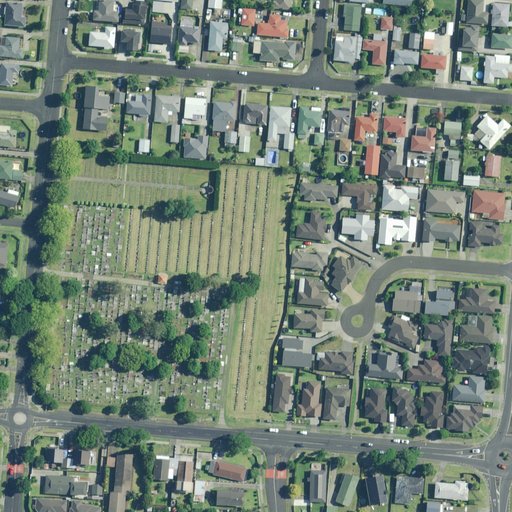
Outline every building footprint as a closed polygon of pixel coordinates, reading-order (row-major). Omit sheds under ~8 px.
[(120,12),(115,11),(116,0),(113,0),(100,0),(100,11),(95,11),(94,22),(119,22),(120,12)] [(185,14),(186,3),(195,4),(195,0),(174,0),(173,13),(185,14)] [(215,0),(201,0),(200,12),(214,13),(215,0)] [(268,0),(269,5),(265,5),(265,14),(273,14),(277,14),(283,14),(277,6),(276,0),(268,0)] [(375,0),(376,8),(406,10),(406,0),(375,0)] [(160,48),(161,28),(164,28),(164,22),(169,22),(170,2),(158,1),(157,21),(154,21),(154,26),(144,26),(143,47),(160,48)] [(17,8),(0,6),(0,30),(15,31),(17,8)] [(335,22),(338,22),(337,34),(351,35),(352,23),(352,8),(336,7),(335,22)] [(485,15),(483,15),(483,18),(485,18),(485,30),(501,31),(502,8),(486,7),(485,15)] [(136,11),(124,10),(122,21),(135,22),(136,11)] [(248,14),(234,12),(232,29),(246,31),(248,14)] [(261,19),(261,27),(250,26),(249,40),(281,41),(281,31),(279,31),(279,25),(274,25),(274,19),(261,19)] [(386,21),(374,21),(373,35),(385,36),(386,21)] [(136,25),(123,24),(123,37),(136,38),(136,25)] [(117,27),(106,26),(106,33),(90,32),(89,47),(105,48),(105,50),(116,51),(116,49),(117,34),(117,27)] [(219,28),(203,26),(199,55),(215,57),(219,28)] [(472,31),(456,30),(455,52),(471,53),(472,31)] [(191,48),(192,33),(178,32),(172,32),(171,49),(179,49),(179,47),(191,48)] [(353,36),(334,35),(332,62),(353,63),(353,61),(359,61),(360,35),(353,35),(353,36)] [(428,35),(416,35),(415,55),(427,55),(428,35)] [(412,38),(401,38),(400,53),(412,54),(412,38)] [(507,39),(484,38),(483,52),(506,53),(507,39)] [(359,49),(370,50),(369,64),(384,66),(385,50),(384,49),(385,41),(360,39),(359,49)] [(13,43),(0,41),(0,61),(12,62),(13,43)] [(234,42),(225,41),(224,55),(233,56),(234,42)] [(255,45),(246,45),(246,57),(255,57),(255,45)] [(271,61),(275,61),(275,64),(281,65),(281,62),(286,62),(287,47),(272,46),(272,51),(261,50),(260,66),(271,66),(271,61)] [(412,56),(386,54),(385,68),(411,70),(412,56)] [(494,83),(494,77),(508,78),(509,64),(495,62),(496,56),(483,55),(480,82),(494,83)] [(439,60),(413,59),(413,73),(439,75),(439,60)] [(472,66),(459,65),(458,80),(471,81),(472,66)] [(11,69),(0,68),(0,89),(9,91),(11,69)] [(75,113),(86,114),(102,116),(103,101),(93,100),(94,92),(78,90),(75,113)] [(166,123),(167,111),(179,112),(180,97),(168,96),(168,94),(155,93),(152,121),(166,123)] [(118,96),(106,95),(105,108),(117,109),(118,96)] [(192,118),(192,114),(205,115),(205,98),(193,97),(193,96),(184,95),(183,118),(192,118)] [(145,99),(135,98),(135,106),(120,105),(119,118),(144,120),(145,106),(144,106),(145,99)] [(233,121),(233,103),(228,103),(213,102),(212,130),(226,131),(227,120),(233,121)] [(302,111),(292,110),(290,138),(300,139),(301,131),(314,131),(314,116),(302,116),(302,111)] [(284,138),(285,113),(272,113),(272,111),(262,111),(260,147),(269,148),(270,139),(276,140),(275,154),(286,155),(287,138),(284,138)] [(76,133),(89,134),(99,134),(100,121),(90,120),(91,115),(77,114),(76,133)] [(340,117),(321,116),(320,137),(339,138),(340,117)] [(359,122),(348,122),(347,146),(358,146),(358,135),(362,135),(369,136),(370,118),(363,118),(363,123),(359,123),(359,122)] [(468,130),(479,140),(472,146),(480,154),(504,131),(496,123),(491,128),(479,118),(468,130)] [(375,136),(388,137),(388,143),(398,143),(398,137),(399,122),(376,121),(375,136)] [(436,139),(442,139),(442,151),(453,150),(453,140),(454,127),(437,126),(436,139)] [(172,130),(163,129),(163,147),(171,147),(172,130)] [(0,151),(7,152),(8,138),(2,137),(2,130),(0,130),(0,151)] [(202,131),(190,130),(190,143),(201,143),(202,131)] [(417,132),(417,141),(405,140),(404,155),(428,157),(429,142),(428,142),(429,132),(417,132)] [(230,137),(218,136),(217,151),(229,152),(230,137)] [(316,138),(307,138),(306,149),(316,149),(316,138)] [(243,141),(231,140),(230,157),(242,157),(243,141)] [(344,143),(332,142),(332,156),(344,156),(344,143)] [(142,144),(131,144),(131,156),(142,156),(142,144)] [(373,150),(358,149),(356,178),(371,179),(373,150)] [(398,170),(388,170),(389,155),(374,154),(372,182),(386,183),(398,184),(398,170)] [(495,161),(480,159),(477,180),(492,182),(495,161)] [(310,164),(303,163),(302,171),(310,172),(310,164)] [(0,185),(13,186),(14,175),(5,174),(5,165),(0,165),(0,185)] [(452,166),(438,165),(436,184),(451,185),(452,166)] [(416,171),(399,171),(399,182),(416,183),(416,171)] [(473,180),(456,179),(455,190),(472,191),(473,180)] [(319,205),(319,203),(330,204),(331,190),(293,187),(292,200),(297,201),(297,205),(309,207),(310,204),(319,205)] [(334,201),(350,202),(350,213),(365,213),(366,203),(369,204),(370,190),(335,187),(334,201)] [(401,217),(402,203),(411,204),(411,192),(402,192),(402,189),(375,187),(374,215),(401,217)] [(461,197),(421,193),(418,216),(459,221),(461,197)] [(8,195),(1,194),(0,197),(0,211),(8,214),(12,201),(7,199),(8,195)] [(497,216),(496,216),(498,197),(467,194),(465,217),(481,218),(480,223),(496,224),(497,216)] [(297,228),(296,230),(290,230),(289,243),(318,246),(319,235),(321,217),(304,215),(303,228),(297,228)] [(369,223),(362,223),(362,219),(348,218),(348,222),(335,221),(334,238),(347,239),(347,244),(361,245),(361,240),(368,240),(369,223)] [(384,223),(373,222),(371,248),(385,249),(386,244),(395,245),(409,246),(411,221),(397,220),(397,224),(384,223)] [(431,226),(416,224),(414,245),(429,247),(429,245),(453,246),(454,229),(430,228),(431,226)] [(495,228),(462,227),(461,253),(494,254),(495,228)] [(285,257),(285,265),(284,265),(284,276),(315,278),(315,269),(319,269),(320,257),(285,257)] [(324,278),(329,281),(323,289),(334,298),(357,269),(345,260),(340,267),(331,261),(325,269),(328,272),(324,278)] [(159,273),(157,284),(166,285),(168,275),(159,273)] [(320,299),(310,299),(311,294),(316,294),(316,286),(311,286),(312,284),(292,282),(290,297),(289,297),(289,308),(319,310),(320,299)] [(479,293),(463,293),(463,301),(458,301),(458,304),(452,303),(451,316),(487,318),(488,305),(479,305),(479,293)] [(445,294),(429,294),(429,303),(444,304),(445,294)] [(387,296),(387,303),(385,303),(384,316),(412,317),(412,304),(410,304),(410,297),(387,296)] [(448,306),(419,303),(418,318),(438,321),(441,321),(444,321),(448,306)] [(285,335),(302,336),(302,339),(314,340),(314,335),(313,334),(314,323),(317,323),(317,313),(303,312),(303,319),(286,318),(285,335)] [(410,345),(412,341),(404,337),(407,331),(395,326),(396,324),(387,319),(380,332),(383,333),(378,343),(404,357),(410,345)] [(470,319),(469,331),(452,330),(452,346),(488,347),(488,331),(485,331),(486,320),(470,319)] [(430,330),(417,328),(416,344),(427,345),(426,361),(443,362),(444,345),(446,331),(445,331),(446,323),(431,322),(430,330)] [(295,344),(274,343),(273,357),(274,357),(273,370),(302,373),(304,358),(294,357),(295,344)] [(475,350),(474,357),(449,354),(446,375),(461,376),(461,379),(477,380),(477,378),(479,378),(481,357),(482,350),(475,350)] [(316,356),(315,362),(311,362),(309,375),(344,379),(345,369),(346,355),(316,356)] [(392,358),(372,356),(371,365),(361,365),(360,379),(397,382),(399,368),(391,367),(392,358)] [(438,363),(418,360),(417,366),(415,366),(415,371),(405,370),(403,381),(440,386),(441,374),(439,374),(439,368),(438,368),(438,363)] [(274,418),(275,408),(279,408),(282,381),(278,381),(278,380),(266,379),(263,416),(274,418)] [(478,382),(462,381),(461,391),(445,389),(443,405),(477,408),(477,397),(478,382)] [(312,394),(311,393),(311,386),(299,387),(299,393),(294,393),(293,409),(289,409),(288,420),(299,421),(313,422),(314,408),(311,408),(312,394)] [(438,414),(437,414),(438,406),(437,406),(437,405),(437,396),(436,395),(437,391),(425,390),(425,395),(420,395),(420,405),(415,404),(415,416),(417,416),(417,421),(426,422),(426,426),(438,427),(438,414)] [(382,408),(389,409),(388,420),(393,420),(392,431),(406,432),(407,420),(406,420),(406,408),(400,408),(402,394),(385,391),(382,408)] [(329,425),(330,411),(341,411),(342,394),(332,394),(332,393),(317,392),(314,424),(329,425)] [(379,413),(376,413),(376,403),(378,403),(378,393),(362,392),(361,402),(357,402),(356,423),(366,423),(366,426),(378,427),(379,413)] [(464,409),(463,415),(451,413),(450,418),(443,418),(444,421),(439,421),(438,435),(457,436),(457,437),(459,436),(459,435),(468,429),(471,427),(472,423),(474,423),(474,418),(475,418),(476,410),(464,409)] [(62,459),(63,450),(46,449),(45,461),(61,463),(61,467),(72,468),(73,459),(62,459)] [(89,451),(74,451),(73,464),(88,465),(89,451)] [(98,471),(107,471),(105,496),(103,496),(101,511),(118,511),(119,504),(122,505),(126,459),(109,457),(108,462),(99,461),(98,471)] [(148,459),(146,486),(160,487),(163,460),(148,459)] [(240,473),(202,465),(199,479),(237,487),(240,473)] [(185,467),(170,466),(168,495),(184,496),(185,467)] [(360,477),(347,471),(334,500),(348,506),(360,477)] [(381,473),(362,476),(366,505),(385,503),(381,473)] [(318,475),(301,475),(299,508),(317,508),(318,475)] [(64,500),(79,501),(80,486),(65,487),(65,481),(38,479),(36,499),(64,500)] [(392,487),(388,486),(386,508),(402,510),(403,500),(414,502),(416,485),(393,482),(392,487)] [(197,484),(186,484),(185,506),(196,507),(197,484)] [(462,489),(461,489),(461,485),(447,484),(447,488),(427,487),(426,503),(461,506),(462,489)] [(93,490),(83,489),(82,502),(92,502),(93,490)] [(235,496),(208,495),(208,511),(234,511),(235,496)] [(66,511),(67,501),(34,500),(33,511),(66,511)] [(72,503),(71,510),(69,510),(68,511),(100,511),(101,511),(101,509),(83,508),(83,504),(72,503)]
